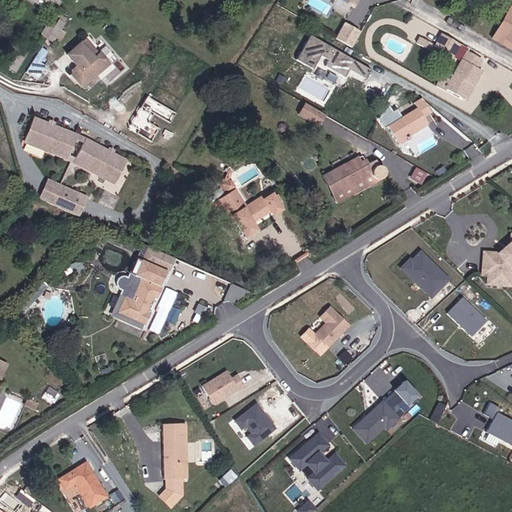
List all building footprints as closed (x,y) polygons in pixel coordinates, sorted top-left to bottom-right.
[(50,16),(41,34),(55,41),(64,22),(50,16)] [(511,16),(498,42),(511,49),(511,16)] [(345,21),(336,37),(353,46),(362,30),(345,21)] [(419,34),(436,42),(441,32),(432,27),(431,29),(424,25),(419,34)] [(373,69),(313,35),(299,61),(314,70),(322,56),(330,61),(327,67),(346,78),(351,70),(367,79),(373,69)] [(111,62),(102,51),(100,53),(86,38),(69,54),(78,64),(74,68),(75,75),(84,85),(111,62)] [(20,46),(9,67),(16,71),(28,50),(20,46)] [(27,72),(38,77),(51,51),(40,46),(27,72)] [(475,90),(485,72),(490,64),(484,61),(470,53),(447,93),(461,101),(467,104),(475,90)] [(425,101),(419,105),(422,110),(390,128),(400,147),(411,141),(410,137),(431,126),(427,119),(434,115),(425,101)] [(325,114),(306,104),(300,114),(319,126),(325,114)] [(72,158),(81,134),(38,118),(29,142),(72,158)] [(79,161),(90,138),(81,134),(72,158),(79,161)] [(130,159),(90,138),(79,161),(119,181),(130,159)] [(339,202),(380,179),(383,178),(385,177),(387,175),(388,172),(387,169),(386,167),(383,165),(381,164),(378,159),(371,163),(368,158),(362,161),(360,157),(324,176),(336,197),(339,202)] [(248,204),(231,179),(216,189),(223,199),(219,201),(229,218),(237,213),(249,231),(251,236),(262,229),(259,225),(257,220),(275,209),(278,213),(288,208),(279,192),(265,200),(263,195),(248,204)] [(90,196),(51,181),(44,200),(82,215),(90,196)] [(511,244),(510,246),(510,248),(507,251),(504,251),(500,255),(486,253),(484,276),(490,276),(490,285),(503,286),(511,286),(511,244)] [(177,259),(149,246),(143,260),(139,258),(130,278),(124,276),(119,279),(118,286),(123,291),(112,316),(144,330),(177,259)] [(446,278),(418,251),(409,260),(407,258),(398,267),(417,285),(419,283),(431,294),(446,278)] [(484,318),(460,296),(445,312),(469,334),(484,318)] [(349,321),(330,302),(320,312),(326,318),(314,329),(327,342),(349,321)] [(106,353),(97,355),(102,373),(111,370),(106,353)] [(228,370),(202,385),(213,404),(245,386),(238,374),(232,378),(228,370)] [(415,391),(403,377),(393,386),(401,396),(405,400),(415,391)] [(393,386),(381,397),(397,414),(403,409),(395,401),(401,396),(393,386)] [(365,439),(385,420),(387,423),(397,414),(381,397),(370,407),(372,409),(369,411),(367,409),(351,424),(365,439)] [(254,400),(233,416),(238,423),(243,419),(250,428),(245,432),(250,439),(272,423),(254,400)] [(444,403),(437,400),(428,417),(435,421),(444,403)] [(511,443),(511,418),(496,411),(499,406),(490,401),(483,414),(492,419),(486,430),(511,443)] [(186,425),(163,424),(162,444),(167,444),(167,453),(162,453),(163,482),(186,482),(186,464),(186,425)] [(324,457),(317,448),(326,440),(317,429),(288,453),(298,464),(305,458),(313,467),(306,473),(315,484),(343,461),(333,450),(324,457)] [(496,444),(499,438),(489,433),(486,438),(496,444)] [(215,474),(221,468),(219,463),(211,470),(215,474)] [(92,511),(102,511),(111,507),(88,469),(61,484),(68,496),(80,489),(92,511)] [(131,497),(125,487),(109,496),(115,506),(131,497)] [(308,499),(297,510),(299,511),(311,511),(316,508),(308,499)]
